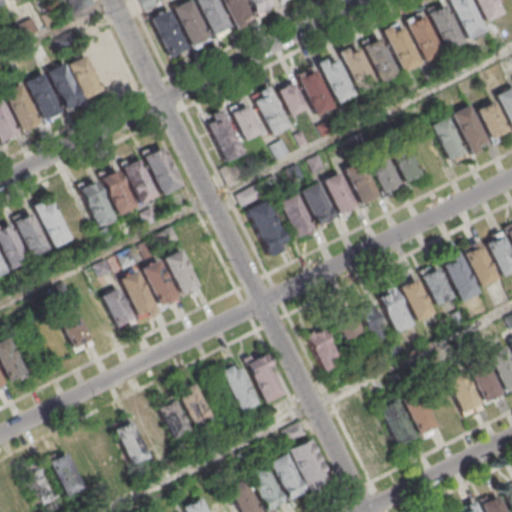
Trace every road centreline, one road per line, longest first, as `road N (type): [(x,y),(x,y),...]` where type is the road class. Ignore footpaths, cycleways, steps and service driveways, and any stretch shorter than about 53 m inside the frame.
road 1 (residential): [(368,511),(114,0)]
road 2 (residential): [(511,178),(0,427)]
road 3 (residential): [(362,0),(0,180)]
road 4 (residential): [(511,437),(363,511)]
